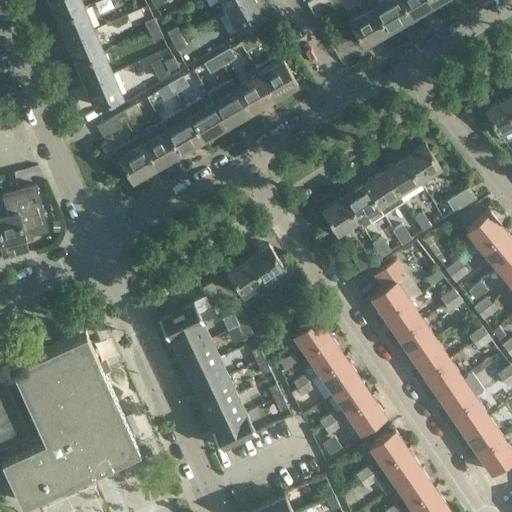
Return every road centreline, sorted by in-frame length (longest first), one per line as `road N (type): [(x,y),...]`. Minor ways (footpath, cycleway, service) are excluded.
road 1 (residential): [(488,511),(357,336),(276,205)]
road 2 (residential): [(99,249),(0,21)]
road 3 (residential): [(219,511),(125,307)]
road 4 (residential): [(276,205),(438,101)]
road 5 (residential): [(125,307),(276,205)]
road 6 (residential): [(99,249),(248,160)]
road 7 (residential): [(511,196),(438,101)]
